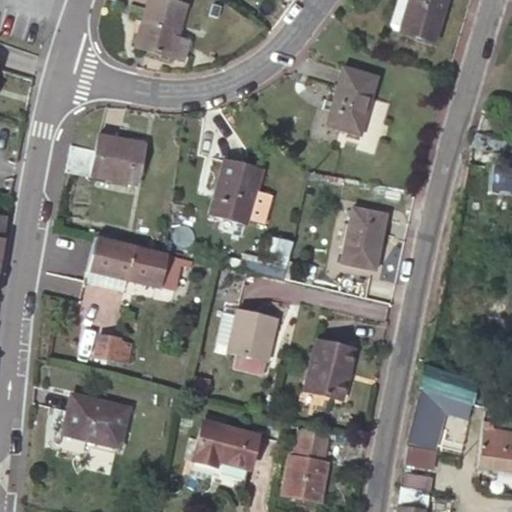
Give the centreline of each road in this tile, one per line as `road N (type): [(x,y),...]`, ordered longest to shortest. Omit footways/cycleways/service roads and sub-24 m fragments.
road 1 (residential): [(487,0),(445,126),(366,511)]
road 2 (residential): [(59,72),(11,289),(0,395)]
road 3 (residential): [(323,0),(261,68),(220,90),(166,95),(59,72)]
